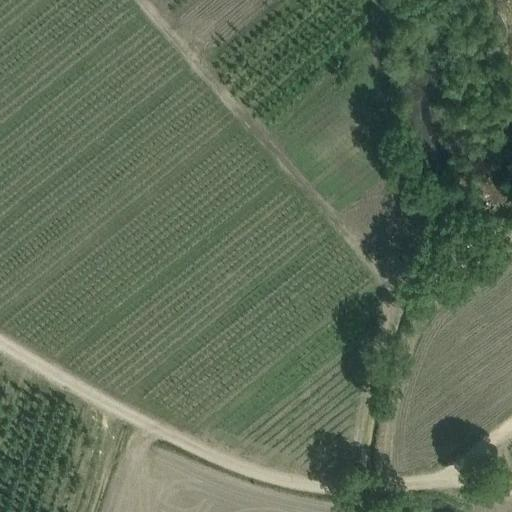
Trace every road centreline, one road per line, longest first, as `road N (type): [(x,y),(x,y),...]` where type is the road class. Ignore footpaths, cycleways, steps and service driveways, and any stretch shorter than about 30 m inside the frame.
road 1 (track): [(149,0),(385,279),(389,306),(355,489)]
road 2 (track): [(511,490),(444,479),(355,489),(286,479),(216,458),(96,400),(0,340)]
